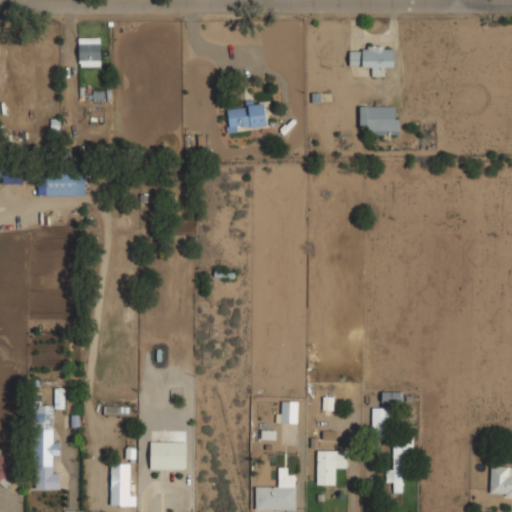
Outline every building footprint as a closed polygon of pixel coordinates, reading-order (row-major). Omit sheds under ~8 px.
[(100,38),(79,38),(79,64),(100,64),(100,38)] [(393,47),(350,46),(349,66),(372,66),(372,75),(382,75),(382,66),(393,66),(393,47)] [(228,129),(265,127),(264,104),(226,106),(228,129)] [(360,126),(367,126),(367,134),(398,134),(398,105),(360,105),(360,126)] [(85,195),(85,172),(38,172),(38,195),(85,195)] [(64,388),(56,388),(56,407),(64,407),(64,388)] [(401,393),(383,393),(383,404),(401,404),(401,393)] [(279,422),(298,422),(298,400),(279,400),(279,422)] [(53,441),(53,404),(33,405),(34,489),(59,488),(58,471),(55,471),(55,441),(53,441)] [(128,406),(103,406),(103,415),(128,415),(128,406)] [(388,409),(372,409),(372,434),(388,434),(388,409)] [(150,468),(185,468),(185,441),(150,441),(150,468)] [(393,471),(387,470),(387,481),(393,481),(393,493),(404,493),(405,442),(394,442),(393,471)] [(317,484),(335,484),(335,468),(346,468),(346,449),(317,449),(317,484)] [(20,467),(0,454),(0,482),(7,487),(20,467)] [(111,505),(129,505),(129,463),(111,463),(111,505)] [(511,466),(490,466),(490,496),(511,496),(511,466)] [(255,509),(295,509),(296,474),(289,474),(289,467),(278,467),(278,487),(256,487),(255,509)]
